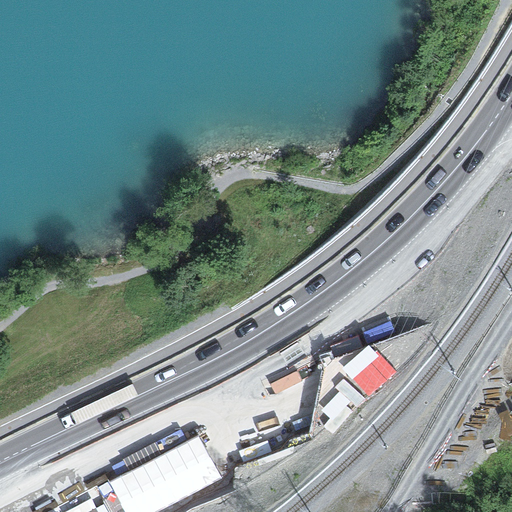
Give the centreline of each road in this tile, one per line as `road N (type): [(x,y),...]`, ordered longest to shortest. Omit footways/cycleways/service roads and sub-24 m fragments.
road 1 (primary): [(0,491),(217,382),(337,304),(435,200),(511,73)]
road 2 (trunk): [(41,511),(283,409),(511,335)]
road 3 (track): [(511,351),(469,417),(410,466),(393,511)]
